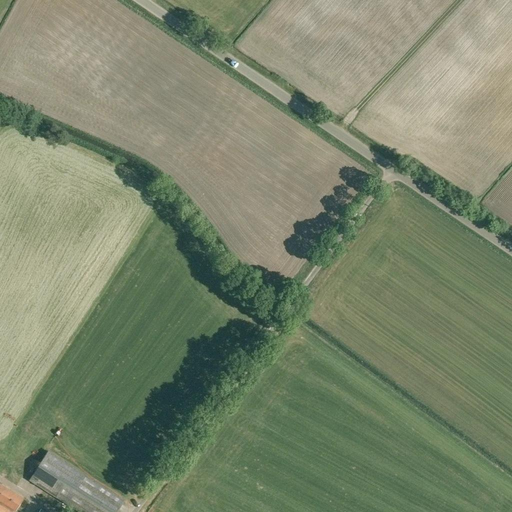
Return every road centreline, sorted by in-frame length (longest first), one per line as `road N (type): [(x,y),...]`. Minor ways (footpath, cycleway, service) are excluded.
road 1 (unclassified): [(511,251),(139,0)]
road 2 (unknown): [(459,0),(336,132)]
